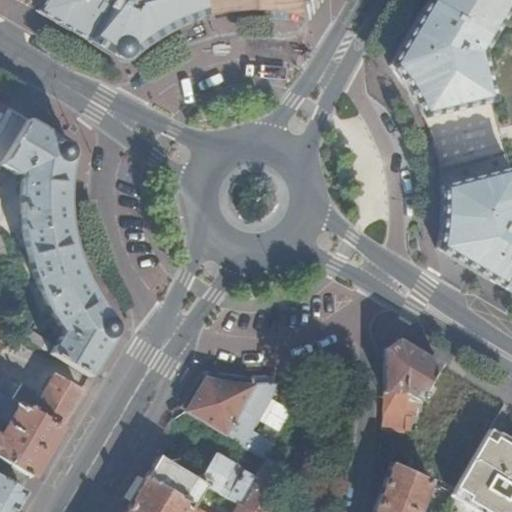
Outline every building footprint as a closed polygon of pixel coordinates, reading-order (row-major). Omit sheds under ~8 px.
[(158,34),(185,22),(203,14),(199,0),(44,0),(36,14),(109,57),(110,54),(117,62),(126,61),(130,56),(130,50),(132,52),(158,34)] [(300,14),(297,0),(199,0),(203,14),(230,8),(261,8),(300,14)] [(508,0),(424,0),(387,64),(409,94),(417,108),(421,119),(492,101),(479,53),(508,0)] [(66,147),(24,122),(0,165),(0,177),(1,178),(4,172),(16,179),(20,177),(19,207),(22,231),(27,260),(70,247),(64,212),(64,179),(69,154),(66,147)] [(511,189),(508,168),(426,184),(435,229),(428,256),(511,305),(511,189)] [(84,283),(70,247),(27,260),(33,282),(44,306),(60,337),(54,347),(24,330),(19,338),(88,380),(113,335),(114,328),(103,314),(84,283)] [(384,381),(382,433),(409,434),(410,420),(415,419),(418,405),(424,396),(428,398),(433,391),(428,387),(439,369),(398,345),(384,352),(384,381)] [(58,430),(79,395),(51,379),(36,404),(27,398),(30,394),(0,375),(0,394),(9,400),(58,430)] [(244,380),(215,377),(214,385),(233,388),(243,388),(244,380)] [(186,413),(241,445),(243,446),(252,431),(273,399),(274,388),(265,388),(243,388),(233,388),(214,385),(203,383),(186,413)] [(0,421),(5,424),(0,432),(0,462),(29,480),(58,430),(9,400),(0,394),(0,411),(1,412),(0,414),(0,421)] [(265,439),(275,446),(282,434),(268,425),(261,436),(265,439)] [(511,443),(490,430),(484,442),(492,447),(496,443),(511,452),(511,443)] [(243,446),(266,460),(272,450),(275,446),(265,439),(261,436),(252,431),(243,446)] [(492,447),(484,442),(452,494),(469,504),(466,509),(470,511),(511,511),(511,452),(496,443),(492,447)] [(199,482),(207,487),(238,506),(247,511),(269,511),(297,465),(272,450),(266,460),(255,479),(216,455),(199,482)] [(158,457),(145,480),(193,508),(207,487),(199,482),(158,457)] [(391,465),(372,511),(419,511),(430,485),(391,465)] [(145,480),(125,511),(200,511),(193,508),(145,480)] [(0,511),(9,511),(20,493),(0,481),(0,511)]
